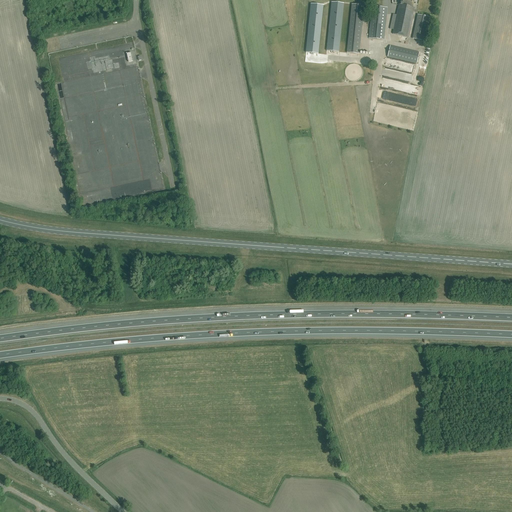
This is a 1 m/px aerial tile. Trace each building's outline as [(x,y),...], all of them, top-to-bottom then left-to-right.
[(392,34),(408,38),(414,8),(413,7),(414,0),(401,0),(401,5),(399,4),(392,34)] [(339,52),(344,4),(331,3),(327,51),(339,52)] [(364,5),(352,4),(347,53),(359,54),(364,5)] [(311,5),(306,52),(318,53),(323,6),(311,5)] [(369,38),(384,40),(387,8),(372,6),(369,38)] [(430,17),(418,15),(413,39),(425,41),(430,17)] [(388,57),(417,64),(419,53),(390,46),(388,57)] [(113,67),(111,58),(93,61),(93,58),(89,59),(92,71),(113,67)] [(416,87),(396,82),(395,85),(399,86),(399,87),(404,88),(404,86),(408,87),(407,92),(414,94),(416,87)] [(391,101),(408,104),(410,98),(392,94),(391,101)]
